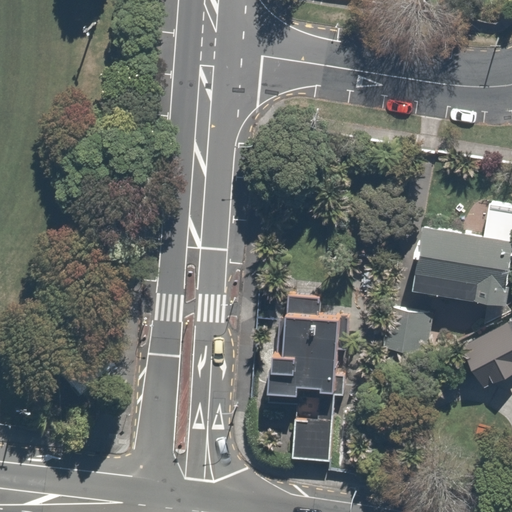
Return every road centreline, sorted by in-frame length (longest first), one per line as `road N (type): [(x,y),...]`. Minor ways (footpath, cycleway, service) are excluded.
road 1 (tertiary): [(175,511),(208,50)]
road 2 (residential): [(511,84),(479,87),(208,50)]
